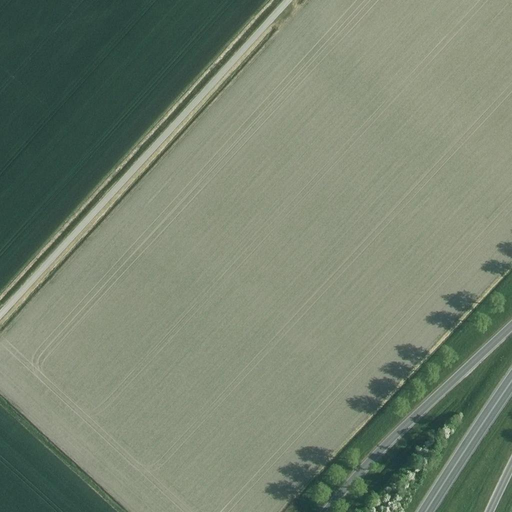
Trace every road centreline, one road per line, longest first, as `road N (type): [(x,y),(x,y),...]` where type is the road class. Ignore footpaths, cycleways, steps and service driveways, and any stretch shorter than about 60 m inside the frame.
road 1 (unclassified): [(0,316),(288,0)]
road 2 (trunk): [(511,326),(326,511)]
road 3 (trunk): [(427,511),(511,383)]
